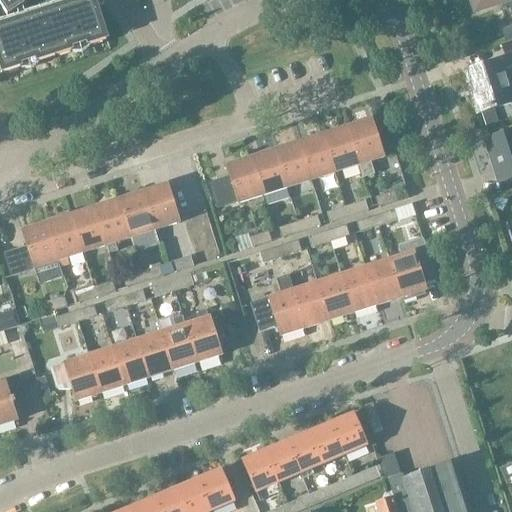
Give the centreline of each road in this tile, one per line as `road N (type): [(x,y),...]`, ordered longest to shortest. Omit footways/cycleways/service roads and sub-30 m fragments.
road 1 (residential): [(0,499),(37,479),(432,346)]
road 2 (residential): [(474,313),(479,281),(388,0)]
road 3 (residential): [(11,167),(20,189),(33,188),(251,112)]
road 4 (residential): [(11,167),(164,65)]
road 5 (residential): [(487,511),(432,346)]
